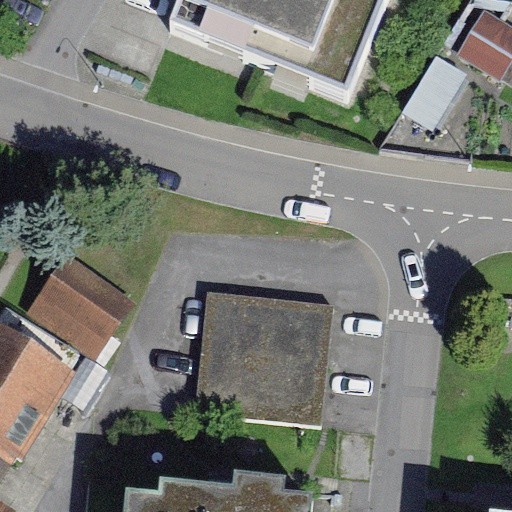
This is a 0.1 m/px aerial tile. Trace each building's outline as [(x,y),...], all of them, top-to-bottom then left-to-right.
[(186,0),(171,39),(350,109),(392,0),(186,0)] [(511,24),(486,11),(460,60),(508,85),(511,78),(511,24)] [(437,61),(408,124),(442,139),(470,76),(437,61)] [(144,304),(75,257),(35,316),(104,363),(144,304)] [(331,429),(343,308),(215,295),(203,417),(331,429)] [(64,388),(0,344),(0,465),(7,470),(64,388)] [(308,511),(284,509),(285,495),(234,490),(232,504),(159,497),(157,510),(125,507),(124,511),(308,511)]
